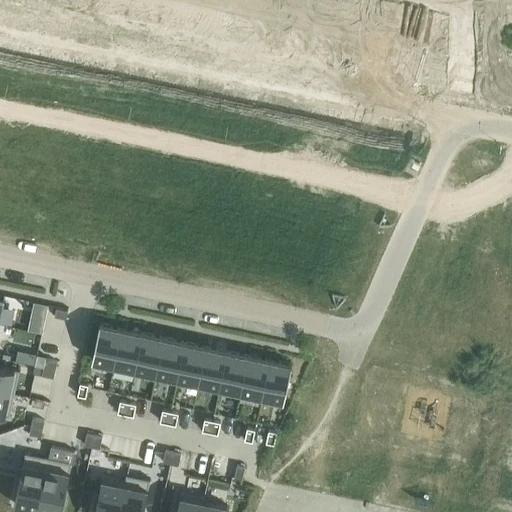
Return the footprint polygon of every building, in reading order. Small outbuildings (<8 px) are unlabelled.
[(251,28),(249,4),(209,7),(212,55),(259,52),(257,30),(267,29),(267,27),(251,28)] [(0,178),(0,179),(0,223),(15,227),(19,207),(43,212),(50,181),(24,176),(22,182),(0,178)] [(199,200),(220,203),(224,180),(203,176),(199,200)] [(50,181),(43,212),(67,217),(63,237),(87,242),(96,198),(74,193),(76,187),(50,181)] [(224,183),(222,207),(245,210),(248,185),(224,183)] [(108,205),(105,220),(117,223),(120,207),(108,205)] [(132,206),(123,250),(147,255),(156,211),(132,206)] [(167,207),(161,237),(186,242),(182,262),(206,267),(215,224),(193,219),(194,213),(167,207)] [(226,219),(219,249),(245,255),(240,275),(264,280),(274,236),(252,231),(253,225),(226,219)] [(284,242),(281,258),(293,260),(296,245),(284,242)] [(308,243),(299,287),(323,292),(332,248),(308,243)] [(56,308),(54,316),(66,319),(67,311),(56,308)] [(99,325),(92,360),(113,364),(121,329),(99,325)] [(121,329),(113,364),(135,369),(142,334),(121,329)] [(142,334),(135,369),(156,373),(163,338),(142,334)] [(163,338),(156,373),(177,378),(184,343),(163,338)] [(184,343),(177,378),(198,382),(205,347),(184,343)] [(205,347),(198,382),(219,387),(226,351),(205,347)] [(226,351),(219,387),(240,391),(247,356),(226,351)] [(247,356),(240,391),(261,395),(269,360),(247,356)] [(43,367),(55,369),(56,362),(45,359),(43,367)] [(479,379),(480,360),(435,359),(435,378),(479,379)] [(269,360),(261,395),(282,400),(290,365),(269,360)] [(0,365),(0,390),(10,392),(15,369),(0,365)] [(43,367),(41,375),(53,377),(55,369),(43,367)] [(80,383),(77,395),(85,396),(88,384),(80,383)] [(0,390),(0,414),(5,416),(10,392),(0,390)] [(120,400),(117,412),(125,414),(128,402),(120,400)] [(128,402),(125,414),(133,415),(136,403),(128,402)] [(162,409),(160,421),(168,423),(170,411),(162,409)] [(170,411),(168,423),(176,425),(178,413),(170,411)] [(407,474),(477,487),(488,424),(418,412),(407,474)] [(42,428),(44,420),(32,418),(30,426),(42,428)] [(204,418),(202,430),(210,432),(212,420),(204,418)] [(212,420),(210,432),(218,433),(220,421),(212,420)] [(30,426),(29,433),(40,436),(42,428),(30,426)] [(247,427),(244,439),(252,441),(255,429),(247,427)] [(268,430),(266,442),(274,444),(276,432),(268,430)] [(84,445),(92,447),(94,435),(86,433),(84,445)] [(102,437),(94,435),(92,447),(100,448),(102,437)] [(511,448),(486,444),(478,490),(511,495),(511,448)] [(165,450),(162,462),(170,463),(173,452),(165,450)] [(26,452),(14,504),(37,509),(48,457),(26,452)] [(173,452),(170,463),(178,465),(181,453),(173,452)] [(48,457),(37,509),(51,511),(61,511),(71,462),(48,457)] [(234,477),(242,479),(244,467),(237,465),(234,477)] [(102,473),(94,511),(118,511),(125,480),(102,473)] [(125,480),(118,511),(143,511),(151,479),(126,474),(125,480)] [(180,491),(176,511),(200,511),(203,500),(204,495),(180,491)] [(203,500),(200,511),(225,511),(227,505),(203,500)]
